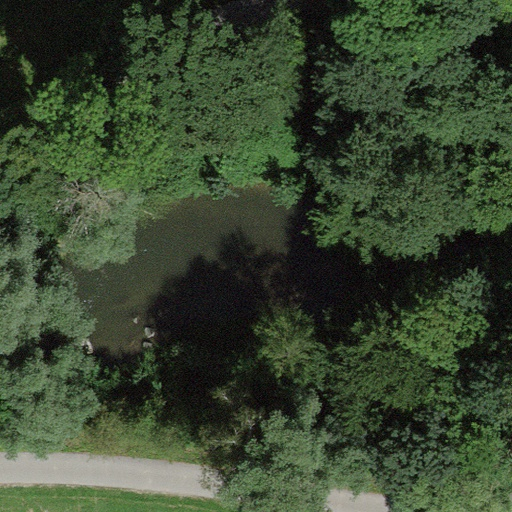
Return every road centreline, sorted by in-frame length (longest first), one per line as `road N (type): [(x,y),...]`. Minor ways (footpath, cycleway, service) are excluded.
road 1 (track): [(0,484),(137,475),(379,511),(511,510)]
road 2 (track): [(279,0),(148,48),(0,129)]
